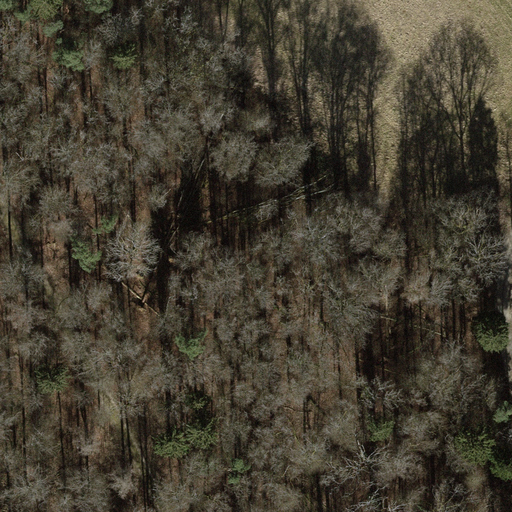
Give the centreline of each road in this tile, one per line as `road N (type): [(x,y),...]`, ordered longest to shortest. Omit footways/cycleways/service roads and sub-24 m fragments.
road 1 (track): [(162,511),(0,208)]
road 2 (track): [(511,364),(501,278),(511,238)]
